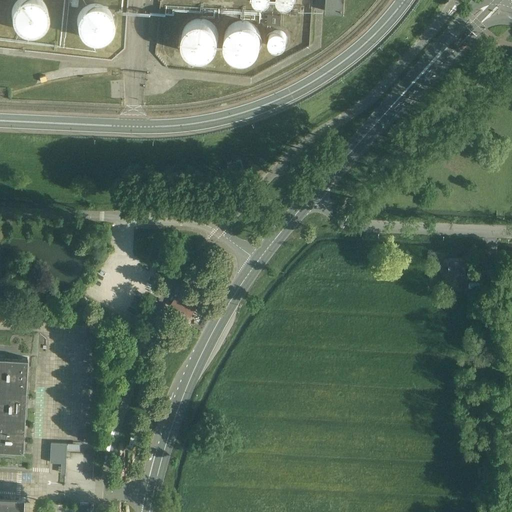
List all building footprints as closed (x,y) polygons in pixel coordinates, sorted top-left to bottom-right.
[(12,13),(12,15),(12,17),(12,19),(13,20),(13,22),(14,24),(15,25),(16,27),(17,28),(19,29),(20,30),(22,31),(23,32),(25,32),(27,33),(28,33),(30,33),(32,33),(34,33),(35,32),(37,32),(39,31),(40,30),(42,29),(43,28),(44,27),(45,25),(46,24),(47,22),(48,20),(48,19),(48,17),(48,15),(48,13),(48,11),(48,10),(47,8),(46,6),(45,5),(44,3),(43,2),(42,1),(40,0),(19,0),(19,1),(17,2),(16,3),(15,5),(14,6),(13,8),(13,10),(12,11),(12,13)] [(343,12),(344,0),(325,0),(325,11),(343,12)] [(77,20),(77,22),(77,23),(77,25),(78,27),(78,28),(79,30),(80,32),(81,33),(82,34),(84,35),(85,37),(87,37),(88,38),(90,39),(92,39),(93,40),(95,40),(97,40),(99,39),(100,39),(102,38),(104,37),(105,37),(107,35),(108,34),(109,33),(110,32),(111,30),(112,28),(112,27),(113,25),(113,23),(113,22),(113,20),(113,18),(112,16),(112,15),(111,13),(110,11),(109,10),(108,9),(107,8),(105,6),(104,6),(102,5),(100,4),(99,4),(97,4),(95,3),(93,4),(92,4),(90,4),(88,5),(87,6),(85,6),(84,8),(82,9),(81,10),(80,11),(79,13),(78,15),(78,16),(77,18),(77,20)] [(267,28),(279,28),(280,15),(267,15),(267,28)] [(181,35),(181,37),(181,39),(182,41),(182,43),(183,44),(183,46),(184,47),(185,49),(187,50),(188,51),(189,53),(191,53),(193,54),(194,55),(196,55),(198,56),(200,56),(202,56),(203,55),(205,55),(207,54),(208,53),(210,53),(211,51),(213,50),(214,49),(215,47),(216,46),(217,44),(217,43),(218,41),(218,39),(218,37),(218,35),(218,34),(217,32),(217,30),(216,29),(215,27),(214,26),(213,24),(211,23),(210,22),(208,21),(207,20),(205,20),(203,19),(202,19),(200,19),(198,19),(196,19),(194,20),(193,20),(191,21),(189,22),(188,23),(187,24),(185,26),(184,27),(183,29),(183,30),(182,32),(182,34),(181,35)] [(225,37),(225,39),(225,41),(225,42),(226,44),(226,46),(227,47),(228,49),(229,50),(230,52),(231,53),(233,54),(234,55),(236,55),(237,56),(239,56),(241,57),(243,57),(244,57),(246,56),(248,56),(249,55),(251,55),(252,54),(254,53),(255,52),(256,50),(257,49),(258,47),(259,46),(259,44),(260,42),(260,41),(260,39),(260,37),(260,36),(259,34),(259,32),(258,31),(257,29),(256,28),(255,27),(254,25),(252,24),(251,23),(249,23),(248,22),(246,22),(244,21),(243,21),(241,21),(239,22),(237,22),(236,23),(234,23),(233,24),(231,25),(230,27),(229,28),(228,29),(227,31),(226,32),(226,34),(225,36),(225,37)] [(268,38),(268,39),(268,40),(268,41),(268,42),(269,42),(269,43),(270,44),(270,45),(271,45),(271,46),(272,46),(273,47),(274,47),(274,48),(275,48),(276,48),(277,48),(278,48),(279,48),(280,48),(281,47),(282,46),(283,46),(284,45),(285,44),(285,43),(286,42),(286,41),(286,40),(286,39),(286,38),(286,37),(286,36),(286,35),(285,35),(285,34),(284,33),(284,32),(282,31),(281,30),(279,30),(277,30),(275,30),(274,30),(272,31),(271,32),(270,33),(270,34),(269,35),(268,36),(268,37),(268,38)] [(243,168),(241,160),(240,160),(227,163),(229,171),(243,168)] [(449,273),(459,273),(459,275),(459,288),(468,287),(467,274),(465,274),(465,272),(465,258),(448,259),(449,260),(445,260),(445,265),(449,265),(449,273)] [(186,292),(188,289),(185,287),(173,305),(190,317),(200,301),(186,292)] [(84,296),(80,302),(85,305),(89,299),(84,296)] [(0,511),(14,511),(13,510),(12,508),(9,505),(8,504),(6,503),(4,502),(2,501),(0,501),(0,449),(22,451),(27,359),(0,357),(0,511)]
